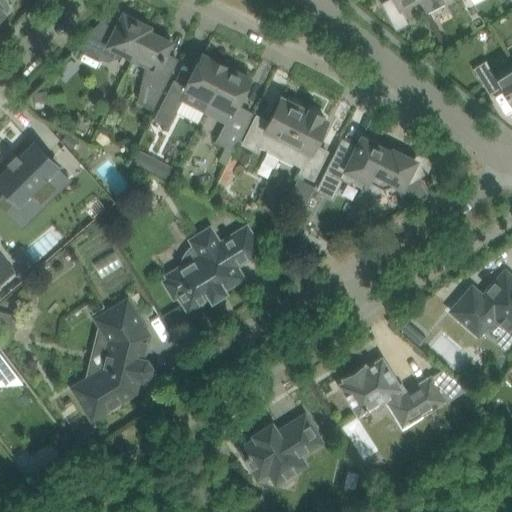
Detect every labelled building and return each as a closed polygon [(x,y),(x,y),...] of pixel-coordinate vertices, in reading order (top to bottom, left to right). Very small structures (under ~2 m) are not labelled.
[(0,0),(0,18),(11,8),(6,0),(0,0)] [(414,0),(394,0),(395,1),(385,6),(396,28),(407,22),(400,8),(414,0)] [(419,0),(427,13),(450,0),(419,0)] [(147,30),(149,27),(134,19),(135,17),(125,11),(123,14),(116,28),(111,30),(100,24),(78,45),(99,55),(98,57),(106,61),(119,57),(122,52),(133,58),(147,30)] [(165,53),(170,42),(172,39),(161,34),(160,37),(147,30),(133,58),(132,60),(146,67),(140,101),(152,107),(177,59),(165,53)] [(205,111),(227,66),(225,65),(226,62),(214,56),(213,59),(202,54),(184,90),(173,84),(156,118),(168,125),(180,101),(203,113),(204,111),(205,111)] [(511,64),(495,75),(486,61),(475,68),(488,90),(499,83),(511,104),(511,64)] [(250,78),(241,74),(243,70),(231,64),(229,67),(227,66),(205,111),(206,112),(205,114),(226,124),(218,141),(226,145),(235,149),(236,147),(253,113),(236,105),(250,78)] [(35,95),(28,102),(34,109),(49,107),(47,91),(34,93),(35,95)] [(280,157),(304,109),(301,107),(303,104),(289,97),(288,100),(281,97),(269,122),(257,116),(243,143),(256,149),(259,144),(268,148),(267,151),(279,157),(280,157)] [(308,110),(304,109),(280,157),(281,158),(281,157),(293,162),(294,161),(303,166),(300,172),(313,178),(327,151),(315,145),(327,120),(321,117),(322,114),(309,108),(308,110)] [(368,179),(383,148),(379,146),(378,142),(371,138),(367,140),(362,138),(357,148),(353,146),(352,148),(341,142),(317,189),(333,197),(343,178),(349,180),(354,179),(357,174),(368,179)] [(11,166),(0,176),(0,184),(6,191),(19,204),(20,203),(32,214),(69,178),(57,166),(58,166),(35,142),(20,157),(16,152),(6,162),(11,166)] [(243,150),(236,147),(235,149),(227,165),(220,180),(219,181),(227,185),(232,174),(231,173),(238,157),(240,158),(243,150)] [(414,158),(413,160),(393,150),(392,153),(383,148),(368,179),(369,178),(384,186),(390,184),(392,180),(403,185),(397,193),(404,204),(412,202),(425,194),(415,178),(426,171),(428,170),(428,168),(429,167),(429,165),(429,163),(429,162),(428,160),(427,159),(426,157),(425,157),(423,156),(421,155),(420,155),(418,156),(417,156),(415,157),(414,158)] [(261,249),(247,227),(220,243),(210,228),(192,239),(201,254),(198,256),(196,258),(194,261),(193,263),(192,267),(184,265),(168,275),(170,278),(166,281),(175,295),(179,293),(189,309),(208,297),(225,287),(242,276),(235,265),(261,249)] [(0,281),(14,272),(0,253),(0,281)] [(483,296),(472,286),(452,310),(479,334),(495,316),(511,330),(511,276),(505,270),(483,296)] [(147,360),(145,359),(143,359),(149,334),(127,299),(97,318),(104,329),(98,333),(96,342),(101,350),(108,352),(104,367),(97,365),(89,370),(87,379),(74,387),(92,418),(108,408),(109,409),(122,401),(122,400),(135,392),(138,377),(142,378),(149,374),(151,366),(147,360)] [(0,314),(0,333),(7,335),(12,332),(14,323),(11,318),(0,314)] [(0,373),(15,372),(0,351),(0,373)] [(342,385),(359,412),(365,408),(366,410),(369,408),(368,407),(386,395),(391,403),(390,403),(404,425),(465,387),(444,370),(408,392),(403,382),(397,385),(382,360),(366,370),(364,366),(345,378),(347,381),(342,385)] [(305,415),(277,432),(272,424),(254,435),(257,438),(241,448),(246,457),(246,460),(250,467),(253,468),(255,471),(266,464),(276,481),(305,464),(299,455),(321,441),(305,415)] [(69,449),(60,455),(66,464),(75,458),(69,449)] [(40,468),(30,474),(36,483),(46,477),(40,468)]
